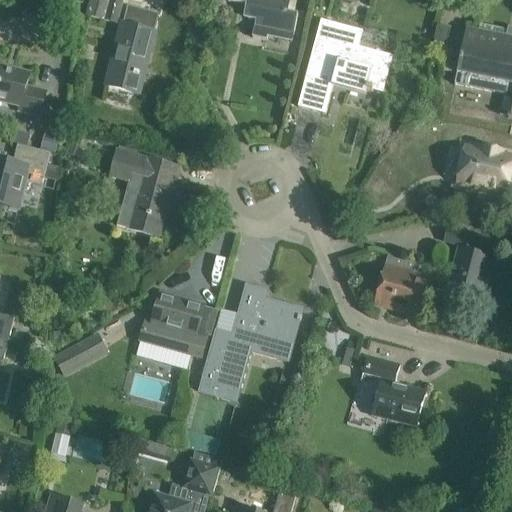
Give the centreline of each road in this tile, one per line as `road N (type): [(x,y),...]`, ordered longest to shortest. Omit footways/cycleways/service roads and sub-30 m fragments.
road 1 (residential): [(511,364),(362,325),(293,206)]
road 2 (residential): [(293,206),(277,224),(254,229),(225,208),(222,185),(234,164),(267,156),(285,166),(296,195)]
